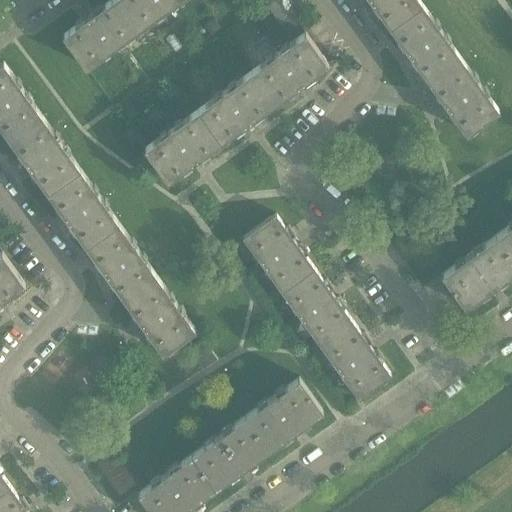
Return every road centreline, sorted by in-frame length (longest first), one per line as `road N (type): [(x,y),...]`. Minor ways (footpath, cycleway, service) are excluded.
road 1 (residential): [(455,363),(363,238),(304,179),(302,163),(368,89),(373,66),(319,0)]
road 2 (residential): [(96,511),(2,399),(3,382),(74,289),(0,198)]
road 3 (residential): [(253,511),(455,363)]
